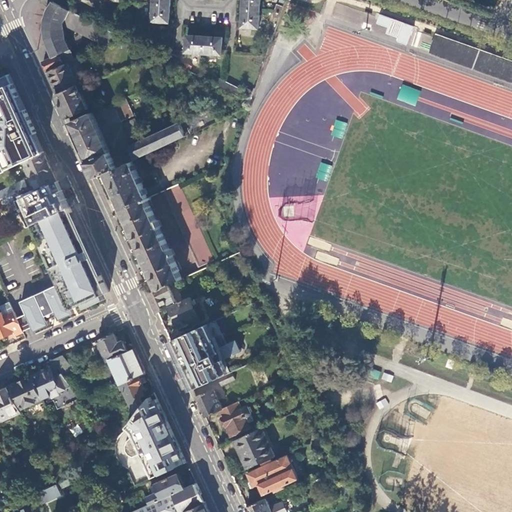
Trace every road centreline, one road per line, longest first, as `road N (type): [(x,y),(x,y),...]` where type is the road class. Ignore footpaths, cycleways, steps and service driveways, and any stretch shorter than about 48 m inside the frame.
road 1 (secondary): [(1,8),(136,308)]
road 2 (secondary): [(136,308),(228,511)]
road 3 (residential): [(136,308),(0,368)]
